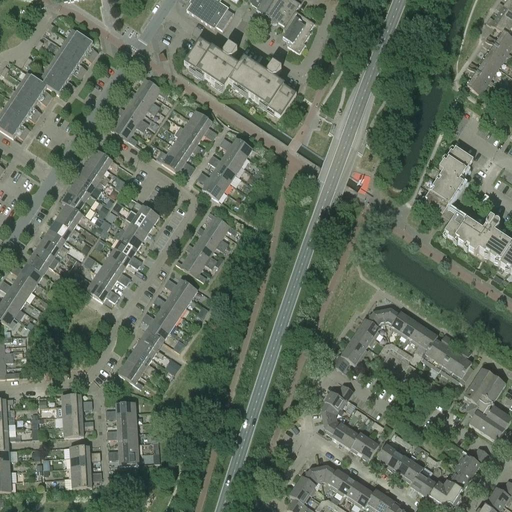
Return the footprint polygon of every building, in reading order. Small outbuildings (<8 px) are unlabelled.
[(227,13),(228,10),(212,0),(194,0),(186,13),(214,32),(218,26),(224,31),(222,33),(222,34),(234,17),(233,16),(233,17),(227,13)] [(265,16),(275,0),(250,0),(251,2),(249,3),(250,6),(251,5),(252,7),(257,11),(256,12),(264,17),(265,16)] [(278,25),(285,29),(295,13),(298,10),(291,6),(292,3),(291,1),(290,0),(284,0),(284,1),(282,0),(275,0),(265,16),(271,20),(271,22),(271,24),(272,26),(275,27),(277,26),(278,25)] [(511,15),(511,0),(504,0),(504,1),(507,3),(504,8),(503,10),(511,15)] [(500,6),(495,12),(500,15),(497,19),(511,28),(511,15),(503,10),(504,8),(500,6)] [(307,21),(295,13),(285,29),(284,31),(285,37),(282,40),(286,43),(287,49),(299,56),(300,55),(305,47),(304,46),(310,35),(309,34),(314,26),(307,21)] [(490,20),(486,26),(490,29),(491,28),(494,30),(500,34),(501,34),(507,38),(511,29),(511,28),(497,19),(494,23),(490,20)] [(73,33),(67,42),(89,57),(90,56),(95,59),(97,55),(93,52),(92,54),(89,52),(93,46),(73,33)] [(489,39),(486,43),(492,47),(492,48),(510,60),(511,58),(508,56),(511,50),(511,41),(507,38),(501,34),(500,34),(497,40),(499,41),(497,44),(489,39)] [(67,42),(61,51),(81,64),(85,58),(88,60),(86,62),(91,65),(93,61),(89,58),(89,57),(67,42)] [(272,115),(280,120),(281,121),(296,97),(290,93),(288,95),(270,83),(271,81),(272,81),(275,81),(276,80),(281,72),(272,66),(267,74),(267,75),(264,75),(256,71),(255,73),(248,69),(250,66),(243,62),(239,70),(237,68),(237,69),(238,70),(237,72),(226,65),(227,63),(228,63),(231,62),(232,61),(237,54),(228,48),(223,56),(223,57),(219,57),(212,52),(211,55),(204,50),(206,48),(199,44),(184,67),(192,73),(193,71),(198,74),(197,76),(218,90),(219,88),(225,92),(229,86),(236,91),(238,89),(242,92),(241,94),(262,108),(264,106),(273,113),(272,115)] [(485,44),(482,49),(491,54),(489,57),(486,55),(482,61),(498,71),(506,59),(509,61),(510,60),(492,48),(491,49),(485,44)] [(61,51),(56,59),(78,74),(79,73),(84,76),(86,72),(81,69),(80,71),(78,69),(81,64),(61,51)] [(56,59),(50,68),(70,81),(74,75),(76,77),(75,79),(80,82),(82,78),(77,75),(78,74),(56,59)] [(471,66),(468,70),(474,74),(474,75),(492,87),(493,85),(490,83),(498,71),(482,61),(479,67),(481,68),(479,71),(471,66)] [(50,68),(45,76),(67,91),(68,90),(72,93),(75,89),(70,86),(69,88),(66,86),(70,81),(50,68)] [(468,82),(464,88),(480,99),(488,86),(491,88),(492,87),(474,75),(473,76),(467,71),(464,75),(473,81),(471,84),(468,82)] [(23,82),(21,85),(44,100),(45,99),(50,102),(52,99),(47,95),(46,98),(43,96),(47,90),(39,84),(27,76),(27,77),(23,82)] [(39,84),(47,90),(54,95),(59,98),(63,92),(65,94),(64,96),(69,99),(71,95),(66,92),(67,91),(45,76),(39,84)] [(139,81),(143,84),(139,90),(155,100),(158,96),(165,101),(168,96),(141,78),(139,81)] [(21,85),(16,94),(36,107),(39,101),(42,103),(40,105),(46,109),(48,104),(44,101),(44,100),(21,85)] [(152,105),(155,100),(139,90),(135,96),(131,93),(129,95),(157,113),(159,110),(152,105)] [(16,94),(10,102),(33,117),(34,116),(38,119),(41,116),(36,112),(34,114),(32,113),(36,107),(16,94)] [(132,101),(128,107),(144,117),(147,114),(154,118),(157,113),(129,95),(127,98),(132,101)] [(10,102),(5,111),(24,124),(28,119),(30,120),(29,122),(34,126),(37,121),(32,118),(33,117),(10,102)] [(120,110),(118,112),(118,113),(146,131),(148,127),(141,122),(144,117),(128,107),(124,112),(120,110)] [(5,111),(0,117),(0,119),(21,134),(22,133),(27,136),(29,133),(24,129),(23,132),(20,130),(24,124),(5,111)] [(146,131),(118,113),(118,112),(116,115),(120,118),(117,124),(133,135),(136,131),(143,135),(146,131)] [(212,125),(196,114),(190,123),(215,140),(217,137),(208,131),(212,125)] [(0,119),(0,132),(13,141),(17,135),(19,137),(18,139),(23,142),(25,138),(21,135),(21,134),(0,119)] [(204,138),(212,143),(213,144),(215,140),(190,123),(184,132),(200,143),(204,138)] [(130,139),(133,135),(117,124),(113,129),(109,127),(107,130),(134,148),(137,144),(130,139)] [(180,129),(174,138),(178,140),(203,157),(206,153),(197,148),(200,143),(184,132),(180,129)] [(173,149),(189,160),(193,155),(201,160),(203,157),(178,140),(173,149)] [(222,144),(246,161),(252,153),(236,142),(233,147),(224,141),(222,144)] [(241,170),(246,161),(222,144),(219,148),(228,154),(225,159),(241,170)] [(195,170),(186,165),(189,160),(173,149),(167,157),(192,174),(195,170)] [(426,203),(424,207),(442,219),(446,212),(447,211),(453,215),(456,217),(455,218),(448,228),(443,237),(454,244),(464,251),(475,258),(478,254),(489,261),(499,268),(509,275),(511,276),(511,244),(495,233),(499,229),(496,227),(495,223),(494,224),(493,225),(490,222),(486,227),(484,226),(481,230),(455,213),(451,210),(467,186),(463,183),(470,173),(471,171),(468,170),(473,163),(453,150),(446,160),(439,172),(443,174),(436,184),(429,195),(425,202),(426,203)] [(96,153),(90,161),(107,172),(110,167),(116,171),(119,167),(96,153)] [(181,172),(190,177),(192,174),(167,157),(161,166),(178,177),(181,172)] [(210,162),(235,178),(241,170),(225,159),(221,164),(212,158),(210,162)] [(103,177),(107,172),(90,161),(85,170),(107,185),(109,181),(103,177)] [(230,187),(235,178),(210,162),(208,165),(217,171),(213,176),(230,187)] [(85,170),(79,178),(99,192),(102,186),(105,188),(107,185),(85,170)] [(199,179),(224,195),(230,187),(213,176),(210,181),(201,175),(199,179)] [(257,182),(251,177),(246,184),(253,189),(257,182)] [(79,178),(73,187),(96,202),(98,198),(101,193),(99,192),(79,178)] [(218,204),(224,195),(199,179),(197,182),(205,188),(202,193),(218,204)] [(73,187),(68,195),(90,210),(93,205),(96,202),(73,187)] [(114,202),(117,197),(112,193),(109,198),(114,202)] [(68,195),(62,204),(66,207),(89,222),(84,219),(87,215),(90,210),(68,195)] [(109,203),(105,208),(110,211),(113,205),(109,203)] [(111,213),(117,217),(123,208),(117,204),(111,213)] [(153,228),(159,219),(137,204),(134,208),(140,212),(137,217),(153,228)] [(66,207),(61,216),(77,226),(80,221),(86,225),(89,222),(66,207)] [(98,216),(104,219),(108,213),(102,210),(98,216)] [(125,221),(148,236),(153,228),(137,217),(131,213),(127,218),(125,221)] [(116,218),(110,214),(106,221),(112,225),(116,218)] [(208,227),(224,238),(227,234),(234,238),(237,233),(209,215),(207,218),(211,221),(208,227)] [(61,216),(55,224),(77,239),(80,235),(74,231),(77,226),(61,216)] [(99,219),(94,225),(100,229),(104,222),(99,219)] [(122,232),(142,245),(148,236),(125,221),(122,225),(125,227),(122,232)] [(106,234),(111,227),(104,223),(100,230),(106,234)] [(75,242),(77,239),(55,224),(49,232),(66,243),(69,238),(75,242)] [(221,242),(224,238),(208,227),(204,233),(199,230),(198,232),(226,251),(228,247),(221,242)] [(116,235),(114,239),(120,243),(120,242),(136,254),(142,245),(122,232),(122,231),(118,236),(116,235)] [(44,241),(66,256),(68,252),(62,248),(66,243),(49,232),(44,241)] [(103,232),(99,238),(105,241),(109,235),(103,232)] [(223,255),(226,251),(198,232),(196,235),(200,238),(196,244),(213,255),(216,251),(223,255)] [(64,259),(66,256),(44,241),(38,249),(54,260),(58,255),(64,259)] [(114,251),(139,268),(142,265),(133,259),(136,254),(120,242),(120,243),(114,251)] [(210,260),(213,255),(196,244),(192,250),(188,247),(186,250),(214,268),(217,264),(210,260)] [(81,253),(86,257),(90,251),(84,248),(81,253)] [(38,249),(32,258),(48,269),(53,272),(59,263),(54,260),(38,249)] [(212,272),(214,268),(186,250),(184,252),(189,255),(185,261),(202,272),(205,268),(212,272)] [(109,260),(125,271),(128,266),(137,271),(139,268),(114,251),(109,260)] [(30,262),(26,266),(43,277),(46,273),(48,269),(32,258),(30,262)] [(90,272),(95,263),(88,259),(83,267),(90,272)] [(103,268),(128,285),(130,281),(122,276),(125,271),(109,260),(103,268)] [(199,277),(202,272),(185,261),(181,267),(177,264),(175,267),(203,286),(206,281),(199,277)] [(81,266),(77,263),(73,270),(77,272),(81,266)] [(43,277),(26,266),(23,272),(14,266),(12,270),(37,286),(43,277)] [(128,285),(103,268),(97,277),(114,288),(117,283),(126,288),(128,285)] [(31,295),(37,286),(12,270),(9,273),(18,279),(15,284),(31,295)] [(70,283),(75,274),(71,272),(65,280),(70,283)] [(92,285),(117,302),(119,298),(110,293),(114,288),(97,277),(92,285)] [(168,282),(166,285),(191,302),(197,293),(181,282),(177,288),(168,282)] [(25,303),(31,295),(15,284),(11,289),(3,283),(0,287),(25,303)] [(105,300),(114,306),(117,302),(92,285),(86,294),(102,305),(105,300)] [(185,310),(191,302),(166,285),(164,289),(172,295),(169,300),(185,310)] [(0,287),(0,291),(7,296),(3,301),(20,312),(25,303),(0,287)] [(166,305),(157,299),(155,302),(180,319),(185,310),(169,300),(166,305)] [(0,311),(14,320),(20,312),(3,301),(0,306),(0,311)] [(174,327),(180,319),(155,302),(152,306),(161,312),(158,317),(174,327)] [(8,329),(14,320),(0,311),(0,324),(3,326),(8,329)] [(387,327),(391,329),(400,316),(394,312),(393,314),(390,312),(382,314),(384,327),(387,327)] [(370,317),(366,323),(379,332),(381,328),(384,327),(382,314),(373,316),(372,318),(370,317)] [(400,315),(400,316),(391,329),(394,331),(393,333),(399,337),(410,322),(400,315)] [(155,322),(146,316),(143,319),(169,336),(174,327),(158,317),(155,322)] [(163,345),(169,336),(143,319),(141,323),(150,329),(146,334),(150,337),(163,345)] [(365,322),(359,332),(374,342),(379,336),(377,334),(379,332),(366,323),(365,322)] [(407,340),(410,341),(419,328),(410,322),(399,337),(406,342),(407,340)] [(411,345),(417,349),(428,334),(419,328),(410,341),(412,343),(411,345)] [(359,332),(353,341),(367,350),(368,348),(370,349),(374,342),(359,332)] [(163,345),(150,337),(146,334),(144,338),(141,342),(157,353),(160,349),(163,345)] [(425,352),(427,353),(428,353),(435,342),(437,340),(428,334),(417,349),(424,354),(425,352)] [(445,346),(449,340),(445,337),(441,343),(445,346)] [(11,339),(0,339),(0,350),(4,350),(3,345),(12,344),(11,339)] [(449,340),(445,346),(450,349),(454,343),(449,340)] [(353,341),(347,350),(363,360),(367,354),(365,352),(367,350),(353,341)] [(141,342),(135,351),(152,362),(155,357),(161,361),(163,357),(157,353),(141,342)] [(427,353),(421,363),(430,369),(444,348),(435,342),(428,353),(427,353)] [(179,355),(183,348),(177,344),(172,351),(179,355)] [(430,369),(439,375),(453,354),(444,348),(430,369)] [(463,358),(467,352),(463,349),(459,355),(463,358)] [(0,360),(13,360),(12,355),(4,355),(4,350),(0,350),(0,360)] [(347,350),(341,359),(344,361),(337,372),(342,375),(349,365),(354,368),(356,366),(358,367),(363,360),(347,350)] [(135,351),(129,360),(152,375),(154,371),(148,367),(152,362),(135,351)] [(467,352),(463,358),(468,361),(472,355),(467,352)] [(439,375),(448,381),(462,360),(453,354),(439,375)] [(339,358),(332,368),(337,372),(344,361),(341,359),(339,358)] [(0,370),(5,371),(5,365),(13,365),(13,360),(0,360),(0,370)] [(149,378),(152,375),(129,360),(124,368),(140,379),(143,374),(149,378)] [(462,360),(448,381),(458,387),(459,385),(469,370),(471,366),(462,360)] [(137,384),(140,379),(124,368),(118,377),(130,385),(140,392),(143,388),(137,384)] [(0,381),(14,381),(14,375),(5,375),(5,371),(0,370),(0,381)] [(473,372),(469,370),(459,385),(463,387),(473,372)] [(472,405),(470,409),(471,410),(472,414),(471,415),(475,418),(469,427),(497,445),(511,422),(511,421),(492,408),(505,387),(482,372),(463,400),(472,405)] [(343,388),(339,393),(349,400),(353,395),(343,388)] [(324,405),(325,405),(338,414),(340,411),(341,412),(349,400),(339,393),(336,398),(331,395),(324,405)] [(62,410),(92,408),(92,404),(81,404),(81,398),(61,399),(62,410)] [(0,413),(6,413),(6,407),(13,406),(13,402),(0,402),(0,413)] [(116,413),(106,414),(106,418),(135,416),(135,405),(115,407),(116,413)] [(321,415),(323,423),(336,421),(335,418),(338,414),(325,405),(321,411),(322,413),(321,415)] [(62,410),(56,410),(56,420),(62,420),(82,419),(82,413),(92,413),(92,408),(62,410)] [(6,413),(0,413),(0,423),(14,423),(14,418),(12,418),(11,413),(6,413)] [(136,426),(135,416),(106,418),(106,422),(116,422),(117,428),(136,426)] [(93,429),(93,424),(82,425),(82,419),(62,420),(63,430),(93,429)] [(336,424),(336,421),(323,423),(324,432),(327,433),(325,435),(332,439),(340,426),(336,424)] [(0,433),(7,433),(7,427),(14,427),(14,423),(0,423),(0,433)] [(107,434),(107,438),(137,437),(136,426),(117,428),(117,433),(107,434)] [(331,440),(341,446),(351,431),(344,426),(343,428),(340,426),(332,439),(331,440)] [(94,433),(93,429),(63,430),(64,441),(83,440),(83,433),(94,433)] [(358,435),(351,431),(341,446),(350,452),(358,438),(356,437),(358,435)] [(8,439),(7,433),(0,433),(0,444),(8,444),(15,443),(15,439),(8,439)] [(358,455),(360,456),(369,442),(360,436),(358,438),(350,452),(356,457),(358,455)] [(137,447),(137,437),(107,438),(107,443),(118,442),(118,448),(137,447)] [(407,445),(401,441),(399,445),(405,449),(407,445)] [(379,449),(369,442),(360,456),(362,458),(361,460),(368,464),(379,449)] [(0,453),(9,453),(8,444),(0,444),(0,453)] [(108,454),(108,459),(138,457),(137,447),(118,448),(118,454),(108,454)] [(395,454),(386,447),(377,461),(379,463),(378,465),(385,469),(395,454)] [(70,450),(64,451),(64,460),(70,460),(70,461),(100,459),(100,454),(89,455),(89,449),(70,450)] [(478,452),(475,457),(486,464),(489,458),(479,451),(478,452)] [(9,453),(0,453),(0,464),(9,464),(9,453)] [(393,472),(395,474),(404,460),(395,454),(385,469),(391,474),(393,472)] [(139,468),(138,457),(108,459),(108,463),(119,462),(119,469),(139,468)] [(463,460),(458,466),(474,477),(480,468),(482,469),(486,464),(475,457),(472,462),(466,458),(465,461),(463,460)] [(100,463),(100,459),(70,461),(71,471),(90,469),(90,463),(100,463)] [(396,477),(403,482),(413,466),(404,460),(395,474),(397,475),(396,477)] [(9,464),(0,464),(0,474),(10,474),(9,464)] [(423,472),(413,466),(403,482),(409,486),(411,484),(412,486),(413,486),(421,474),(423,472)] [(456,474),(454,477),(468,486),(474,477),(458,466),(454,473),(456,474)] [(101,475),(91,475),(90,469),(71,471),(71,481),(102,479),(101,475)] [(327,469),(318,471),(321,484),(324,484),(328,486),(337,473),(330,469),(329,471),(327,469)] [(412,486),(410,489),(419,496),(428,482),(433,475),(424,470),(423,472),(421,474),(413,486),(412,486)] [(306,474),(302,480),(315,489),(318,485),(321,484),(318,471),(310,473),(308,475),(306,474)] [(329,490),(336,494),(346,479),(337,472),(337,473),(328,486),(331,488),(329,490)] [(0,484),(11,484),(10,474),(0,474),(0,484)] [(462,495),(468,486),(454,477),(453,479),(451,478),(446,484),(461,495),(462,495)] [(71,482),(65,482),(65,492),(72,492),(92,491),(91,484),(102,483),(102,479),(71,481),(71,482)] [(355,485),(346,479),(336,494),(343,499),(344,497),(346,498),(355,485)] [(302,480),(295,489),(311,499),(316,493),(314,491),(315,489),(302,480)] [(431,483),(428,482),(419,496),(429,502),(429,501),(439,486),(432,482),(431,483)] [(11,484),(0,484),(0,496),(11,496),(11,484)] [(458,499),(461,495),(446,484),(443,489),(439,486),(429,501),(434,504),(432,507),(439,511),(442,511),(444,510),(451,509),(454,511),(461,501),(458,499)] [(347,502),(354,506),(364,491),(355,485),(346,498),(349,500),(347,502)] [(307,506),(311,499),(295,489),(289,498),(294,502),(303,508),(303,507),(305,505),(307,506)] [(496,491),(490,500),(504,509),(505,507),(507,508),(511,500),(511,493),(504,489),(501,494),(496,491)] [(373,496),(364,491),(354,506),(361,511),(362,509),(365,511),(367,507),(366,506),(373,496)] [(368,510),(370,511),(376,511),(385,499),(375,493),(373,496),(366,506),(367,507),(369,508),(368,510)] [(389,511),(393,507),(394,505),(385,499),(376,511),(389,511)] [(484,510),(485,510),(487,511),(502,511),(504,509),(490,500),(484,510)] [(294,502),(287,511),(310,511),(303,507),(303,508),(294,502)]
